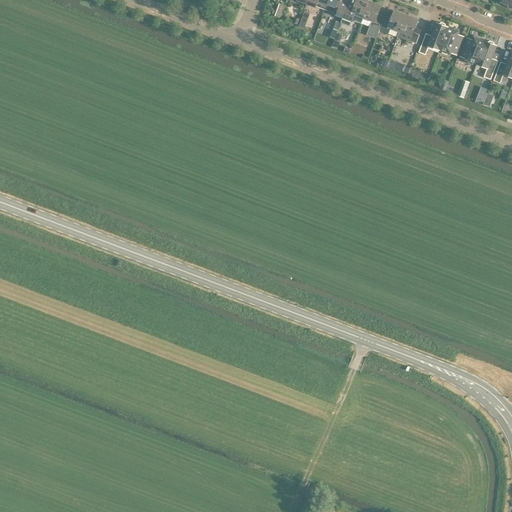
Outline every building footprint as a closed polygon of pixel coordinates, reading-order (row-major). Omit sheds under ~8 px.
[(308,0),(307,4),(315,7),(316,6),(325,10),(328,0),(308,0)] [(333,14),(343,18),(349,3),(342,0),(341,0),(328,0),(325,10),(334,13),(333,14)] [(356,0),(355,5),(349,3),(343,18),(341,23),(350,27),(351,23),(355,21),(361,23),(370,2),(364,0),(356,0)] [(511,0),(501,0),(501,3),(509,6),(508,7),(511,8),(511,0)] [(361,23),(362,23),(370,27),(370,28),(367,35),(376,38),(379,31),(385,16),(378,14),(381,6),(370,2),(361,23)] [(280,18),(284,8),(278,6),(275,16),(280,18)] [(389,34),(398,37),(406,16),(394,12),(391,19),(385,16),(379,31),(388,35),(389,34)] [(406,16),(398,37),(407,40),(406,42),(416,45),(421,30),(415,28),(418,21),(406,16)] [(448,28),(448,27),(446,26),(445,24),(441,23),(439,24),(437,23),(432,36),(426,34),(419,52),(426,55),(429,46),(440,50),(448,27),(448,28)] [(459,32),(448,28),(448,27),(440,50),(442,51),(442,53),(446,55),(448,53),(451,54),(451,53),(457,55),(464,37),(458,34),(459,32)] [(377,37),(375,46),(381,48),(384,40),(377,37)] [(475,63),(477,64),(485,42),(474,37),(473,40),(467,38),(460,57),(466,59),(466,60),(468,61),(469,63),(473,65),(475,63)] [(488,42),(485,42),(477,64),(487,68),(484,77),(491,80),(498,61),(492,59),(497,46),(494,45),(494,43),(490,41),(488,42)] [(511,51),(511,52),(507,64),(501,62),(494,81),(500,83),(504,74),(511,77),(511,51)] [(380,67),(386,69),(389,60),(383,59),(383,60),(382,60),(380,65),(381,65),(381,67),(380,67)] [(440,89),(446,91),(449,81),(443,79),(440,89)] [(363,365),(366,356),(356,352),(353,361),(363,365)]
